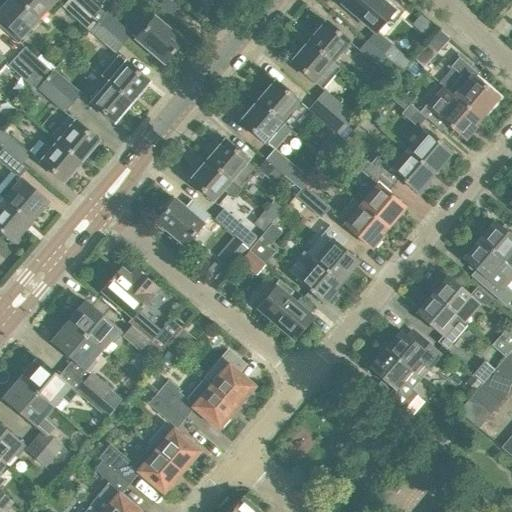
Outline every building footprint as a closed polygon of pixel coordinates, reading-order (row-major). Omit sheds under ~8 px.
[(26,30),(38,17),(19,0),(8,0),(0,9),(0,25),(17,42),(28,31),(26,30)] [(19,0),(38,17),(48,7),(53,12),(61,4),(57,0),(19,0)] [(68,0),(62,8),(89,31),(97,21),(73,0),(68,0)] [(92,0),(73,0),(97,21),(106,11),(92,0)] [(339,0),(339,1),(342,3),(341,4),(369,28),(374,32),(375,33),(375,32),(387,18),(393,23),(404,9),(393,0),(339,0)] [(106,11),(97,21),(124,44),(132,34),(106,11)] [(181,41),(153,17),(135,38),(163,62),(181,41)] [(97,21),(89,31),(115,54),(124,44),(97,21)] [(325,22),(308,42),(330,61),(347,41),(325,22)] [(367,41),(385,57),(402,71),(410,61),(375,32),(375,33),(374,32),(367,41)] [(377,66),(385,57),(367,41),(358,51),(377,66)] [(330,61),(308,42),(290,62),(322,90),(340,69),(330,61)] [(428,44),(414,59),(423,68),(437,53),(428,44)] [(53,70),(51,72),(24,47),(16,56),(43,81),(45,79),(53,70)] [(16,56),(8,64),(36,90),(37,89),(43,81),(16,56)] [(101,75),(105,79),(106,80),(131,101),(148,81),(125,62),(124,62),(117,56),(101,75)] [(459,74),(446,88),(447,89),(479,117),(497,96),(474,77),(477,73),(457,56),(449,66),(459,74)] [(55,87),(73,103),(81,94),(53,70),(45,79),(55,87)] [(45,79),(43,81),(37,89),(65,112),(73,103),(55,87),(45,79)] [(106,80),(105,79),(88,100),(91,102),(114,122),(131,101),(106,80)] [(258,102),(283,124),(301,104),(275,82),(258,102)] [(479,117),(447,89),(446,90),(441,85),(419,112),(425,117),(424,118),(438,130),(444,123),(464,139),(474,126),(473,125),(479,117)] [(356,116),(325,90),(316,100),(347,127),(356,116)] [(401,114),(417,127),(424,118),(425,117),(419,112),(410,104),(398,94),(393,100),(404,110),(401,114)] [(347,127),(316,100),(308,110),(339,136),(347,127)] [(258,102),(240,122),(265,144),(267,142),(274,149),(266,159),(265,160),(265,161),(283,176),(300,191),(305,186),(310,179),(310,178),(276,150),(291,131),(283,124),(258,102)] [(80,161),(98,140),(69,115),(68,116),(69,117),(52,136),(80,161)] [(0,146),(3,148),(20,163),(29,153),(0,129),(0,146)] [(408,151),(433,172),(450,152),(425,130),(408,151)] [(225,140),(207,161),(241,190),(255,173),(261,179),(264,175),(276,185),(283,176),(265,161),(258,169),(225,140)] [(51,149),(44,143),(34,156),(63,181),(80,161),(58,142),(51,149)] [(0,184),(0,195),(29,220),(46,200),(18,177),(26,168),(20,163),(3,148),(0,151),(0,161),(11,171),(0,184)] [(433,172),(408,151),(391,170),(377,158),(371,165),(383,176),(395,186),(401,179),(418,193),(428,182),(426,180),(433,172)] [(207,161),(189,182),(218,206),(228,194),(234,199),(241,190),(207,161)] [(367,162),(360,170),(378,186),(361,205),(386,227),(404,207),(389,193),(395,186),(383,176),(371,165),(367,162)] [(330,208),(305,186),(295,196),(303,203),(321,218),(330,208)] [(0,230),(1,231),(0,233),(6,239),(9,238),(11,240),(29,220),(0,195),(0,230)] [(379,235),(386,227),(361,205),(353,198),(336,218),(371,248),(381,236),(379,235)] [(156,222),(154,224),(163,231),(165,229),(184,245),(202,223),(174,200),(173,200),(171,199),(161,210),(163,212),(156,221),(156,222)] [(273,201),(265,210),(276,219),(283,210),(273,201)] [(236,237),(248,247),(256,237),(222,210),(215,219),(232,234),(236,237)] [(511,236),(495,221),(479,239),(503,260),(511,267),(511,236)] [(272,224),(249,251),(264,264),(275,251),(270,247),(282,232),(272,224)] [(237,238),(219,258),(230,268),(248,247),(237,238)] [(511,267),(503,260),(479,239),(463,257),(477,269),(471,275),(506,305),(511,297),(511,293),(505,287),(511,279),(511,267)] [(331,240),(314,260),(314,261),(339,282),(357,262),(331,240)] [(264,264),(249,251),(241,260),(257,273),(264,264)] [(314,261),(314,260),(304,251),(296,260),(307,268),(297,280),(324,303),(334,291),(333,290),(339,282),(314,261)] [(128,322),(133,326),(149,340),(162,351),(167,346),(183,328),(173,320),(163,332),(139,312),(153,296),(152,295),(158,287),(138,269),(131,277),(122,269),(104,289),(134,315),(128,322)] [(434,292),(432,294),(456,315),(460,318),(467,309),(472,313),(480,304),(469,295),(447,276),(443,281),(440,279),(431,290),(434,292)] [(278,281),(256,307),(269,318),(294,339),(312,318),(287,296),(291,292),(278,281)] [(445,350),(466,325),(459,319),(460,318),(456,315),(432,294),(417,312),(443,334),(436,342),(445,350)] [(74,317),(70,321),(101,348),(110,338),(114,341),(122,332),(87,302),(82,307),(80,305),(72,315),(74,317)] [(101,348),(70,321),(65,327),(63,325),(56,333),(58,335),(53,341),(85,367),(83,369),(88,373),(97,362),(96,361),(102,353),(99,351),(101,348)] [(511,322),(492,345),(505,356),(507,354),(511,347),(511,322)] [(133,326),(124,336),(141,350),(142,349),(155,360),(162,351),(149,340),(133,326)] [(193,336),(183,328),(167,346),(177,355),(193,336)] [(393,334),(384,345),(387,347),(385,349),(409,370),(413,372),(420,379),(441,354),(419,336),(414,342),(407,336),(401,331),(396,336),(393,334)] [(385,349),(370,367),(397,391),(405,382),(413,372),(409,370),(385,349)] [(229,351),(205,379),(237,407),(240,403),(242,404),(248,398),(246,396),(254,387),(241,376),(247,368),(229,351)] [(505,356),(499,364),(511,369),(511,356),(507,354),(505,356)] [(52,405),(60,396),(68,403),(77,393),(107,418),(114,410),(114,409),(115,408),(84,382),(76,390),(38,359),(34,364),(31,362),(23,372),(26,374),(21,379),(52,405)] [(477,368),(472,375),(482,383),(487,377),(490,374),(494,369),(484,360),(477,368)] [(494,369),(490,374),(511,382),(511,369),(499,364),(494,369)] [(115,408),(123,399),(92,372),(84,382),(115,408)] [(490,374),(482,383),(503,392),(507,393),(511,382),(490,374)] [(472,375),(465,382),(476,390),(482,383),(472,375)] [(43,431),(36,440),(55,456),(58,458),(62,453),(60,451),(63,447),(49,435),(57,425),(44,415),(52,405),(21,379),(17,384),(15,382),(7,391),(9,393),(4,398),(43,431)] [(196,390),(189,397),(186,400),(195,407),(219,428),(237,407),(212,385),(205,379),(196,390)] [(186,400),(189,397),(180,389),(169,380),(156,395),(185,419),(192,410),(195,407),(186,400)] [(503,392),(482,383),(476,390),(473,393),(495,402),(499,403),(503,392)] [(473,393),(465,403),(486,411),(491,413),(495,402),(473,393)] [(156,395),(148,404),(177,428),(185,419),(156,395)] [(481,424),(486,411),(465,403),(458,411),(477,428),(481,424)] [(430,445),(433,442),(432,441),(438,435),(421,421),(413,431),(430,445)] [(0,458),(4,462),(13,452),(17,456),(26,446),(0,424),(0,458)] [(149,444),(182,471),(182,472),(185,468),(187,470),(193,463),(191,461),(199,452),(166,424),(149,444)] [(511,439),(506,442),(501,448),(511,458),(511,439)] [(47,466),(55,456),(36,440),(27,450),(47,466)] [(99,457),(103,460),(112,469),(130,484),(140,472),(164,493),(182,471),(152,445),(135,465),(111,444),(99,457)] [(95,470),(109,482),(90,505),(99,511),(139,511),(120,496),(130,484),(112,469),(103,460),(95,470)] [(0,492),(0,507),(5,511),(13,503),(0,492)] [(260,511),(243,498),(230,511),(260,511)] [(449,507),(444,511),(479,511),(463,498),(453,510),(449,507)]
